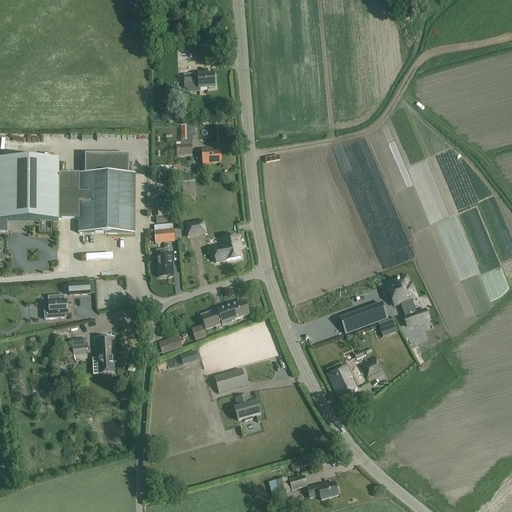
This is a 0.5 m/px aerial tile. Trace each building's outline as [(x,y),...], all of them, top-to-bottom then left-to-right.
[(144,61),(143,53),(131,54),(131,61),(144,61)] [(199,90),(215,88),(214,74),(206,75),(206,73),(198,74),(198,75),(184,76),(185,86),(199,85),(199,90)] [(181,143),(181,145),(176,145),(177,156),(192,155),(192,142),(181,143)] [(219,153),(212,153),(211,151),(202,152),(196,152),(197,161),(202,160),(203,165),(220,164),(219,153)] [(58,221),(59,161),(0,160),(0,232),(7,233),(7,221),(58,221)] [(118,235),(119,175),(79,174),(79,234),(118,235)] [(185,194),(195,193),(195,181),(184,181),(185,194)] [(188,237),(206,234),(204,222),(186,225),(188,237)] [(154,226),(154,231),(155,239),(155,244),(175,243),(173,225),(154,226)] [(213,248),(214,249),(211,250),(212,255),(215,254),(217,263),(240,258),(238,247),(241,247),(239,237),(221,240),(223,246),(213,248)] [(159,278),(173,277),(171,261),(166,262),(165,250),(158,251),(159,262),(157,262),(159,278)] [(406,277),(388,284),(391,293),(389,293),(394,306),(400,304),(405,318),(404,319),(407,327),(428,320),(425,311),(416,314),(411,300),(416,298),(411,285),(409,286),(406,277)] [(90,295),(89,284),(68,285),(69,296),(90,295)] [(64,301),(64,296),(48,298),(48,305),(43,305),(45,321),(66,319),(65,314),(67,314),(66,301),(64,301)] [(245,303),(237,305),(237,303),(229,306),(230,307),(211,314),(211,312),(201,316),(206,330),(215,327),(216,330),(223,327),(224,325),(222,320),(233,317),(234,321),(249,316),(245,303)] [(340,321),(345,335),(387,319),(381,304),(355,314),(355,315),(340,321)] [(393,320),(378,325),(382,338),(398,333),(393,320)] [(202,329),(192,333),(195,342),(205,338),(202,329)] [(68,351),(69,357),(86,354),(85,339),(71,341),(72,351),(68,351)] [(114,339),(94,340),(95,359),(92,359),(93,375),(98,375),(114,375),(113,363),(115,362),(114,339)] [(181,347),(179,339),(161,345),(164,353),(181,347)] [(357,361),(365,357),(362,351),(354,355),(357,361)] [(382,370),(376,358),(360,365),(367,378),(382,370)] [(357,390),(345,366),(327,375),(339,399),(357,390)] [(214,378),(219,394),(246,386),(241,371),(214,378)] [(234,409),(238,422),(244,420),(244,422),(253,420),(252,418),(260,415),(257,402),(250,404),(249,402),(250,401),(248,396),(235,400),(238,408),(234,409)] [(307,487),(304,476),(288,480),(291,492),(307,487)] [(276,481),(280,494),(290,492),(286,479),(276,481)] [(320,496),(321,501),(338,497),(335,484),(325,486),(324,484),(307,489),(310,499),(320,496)]
